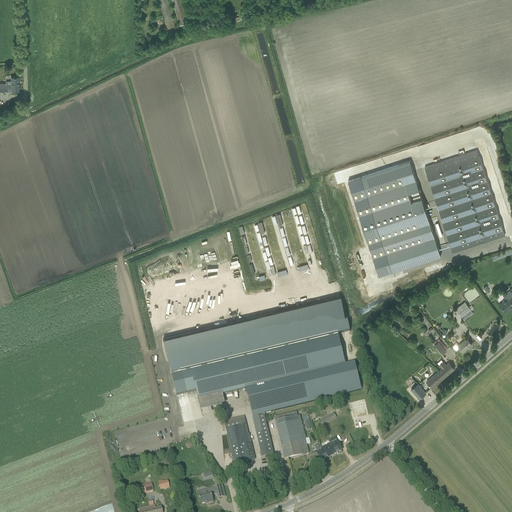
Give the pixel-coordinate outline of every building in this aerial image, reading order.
[(157,0),(167,33),(177,30),(167,0),(157,0)] [(181,0),(171,0),(179,26),(188,24),(181,0)] [(8,92),(12,92),(19,92),(19,77),(11,77),(11,84),(0,83),(0,92),(8,92)] [(425,167),(452,253),(505,236),(477,150),(425,167)] [(410,161),(349,181),(380,277),(441,257),(422,199),(411,202),(408,193),(419,189),(410,161)] [(298,266),(265,274),(266,278),(299,270),(298,266)] [(280,285),(288,283),(287,275),(279,277),(280,285)] [(303,281),(305,289),(313,287),(311,279),(303,281)] [(283,295),(291,293),(289,285),(281,287),(283,295)] [(503,312),(505,313),(511,307),(511,288),(509,290),(511,294),(511,295),(506,300),(506,299),(503,301),(503,302),(499,305),(502,309),(501,309),(503,312)] [(261,300),(270,300),(269,292),(261,292),(261,300)] [(342,296),(163,338),(177,396),(186,393),(196,391),(198,401),(199,401),(201,410),(225,404),(223,395),(246,389),(253,417),(253,419),(264,416),(265,416),(265,414),(362,391),(355,363),(345,365),(339,337),(338,335),(350,332),(342,296)] [(471,306),(469,307),(465,301),(455,309),(456,309),(454,310),(456,313),(457,312),(464,320),(474,313),(471,310),(473,308),(471,306)] [(459,348),(463,353),(467,350),(466,349),(472,344),(467,338),(459,346),(456,343),(455,344),(452,346),(456,350),(459,348)] [(442,354),(446,351),(436,340),(433,343),(435,344),(434,345),(442,354)] [(444,378),(454,369),(449,362),(446,365),(443,362),(439,365),(442,369),(439,371),(444,378)] [(426,382),(432,388),(444,378),(439,371),(426,382)] [(426,393),(417,384),(411,390),(419,399),(426,393)] [(363,405),(349,409),(351,418),(366,415),(363,405)] [(274,417),(275,422),(284,460),(309,454),(302,425),(303,424),(302,421),(301,421),(300,416),(297,417),(296,412),(274,417)] [(334,413),(319,421),(322,426),(337,418),(334,413)] [(264,416),(253,419),(262,458),(274,455),(264,416)] [(250,461),(249,456),(247,444),(252,443),(250,434),(249,434),(246,426),(243,427),(241,422),(225,425),(234,464),(250,461)] [(330,443),(321,448),(325,455),(328,453),(330,457),(342,450),(338,443),(332,446),(330,443)] [(315,452),(321,462),(330,457),(328,453),(325,455),(321,448),(315,452)] [(162,480),(158,481),(160,490),(169,488),(167,480),(162,481),(162,480)] [(151,483),(139,486),(142,494),(153,492),(151,483)] [(225,497),(224,493),(222,485),(216,487),(216,488),(205,491),(206,494),(199,496),(201,504),(207,503),(208,504),(214,502),(212,496),(218,494),(219,499),(225,497)]
